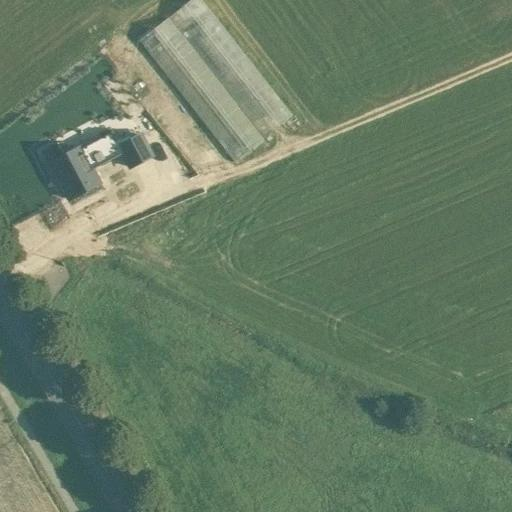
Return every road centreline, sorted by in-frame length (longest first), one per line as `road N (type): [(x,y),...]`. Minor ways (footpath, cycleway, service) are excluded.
road 1 (track): [(70,240),(511,55)]
road 2 (secondary): [(127,511),(0,295)]
